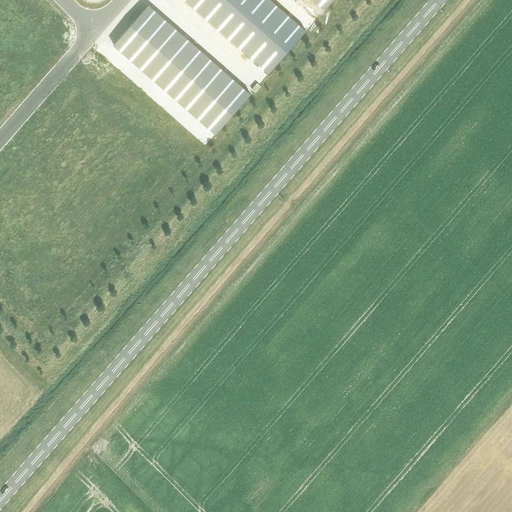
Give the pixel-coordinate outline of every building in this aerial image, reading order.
[(191,0),(189,3),(200,14),(212,0),(191,0)] [(227,0),(212,0),(200,14),(211,24),(230,3),(227,0)] [(232,0),(230,3),(242,13),(252,0),(232,0)] [(270,0),(252,0),(242,13),(253,23),(272,1),(270,0)] [(314,0),(324,9),(332,0),(314,0)] [(272,1),(253,23),(264,33),(283,11),(272,1)] [(230,3),(211,24),(223,34),(242,13),(230,3)] [(148,5),(139,15),(162,35),(171,25),(148,5)] [(283,11),(264,33),(276,43),(294,21),(283,11)] [(242,13),(223,34),(234,44),(253,23),(242,13)] [(139,15),(131,25),(153,45),(162,35),(139,15)] [(294,21),(276,43),(287,53),(306,32),(294,21)] [(253,23),(234,44),(245,54),(264,33),(253,23)] [(131,25),(122,35),(144,55),(153,45),(131,25)] [(162,35),(153,45),(164,55),(182,35),(171,25),(162,35)] [(264,33),(245,54),(257,64),(276,43),(264,33)] [(122,35),(113,45),(135,64),(144,55),(122,35)] [(182,35),(164,55),(176,65),(193,45),(182,35)] [(276,43),(257,64),(268,74),(287,53),(276,43)] [(144,55),(135,64),(147,75),(164,55),(153,45),(144,55)] [(193,45),(176,65),(187,75),(205,55),(193,45)] [(164,55),(147,75),(158,85),(176,65),(164,55)] [(205,55),(187,75),(198,85),(216,65),(205,55)] [(176,65),(158,85),(169,95),(187,75),(176,65)] [(216,65),(198,85),(209,95),(227,75),(216,65)] [(187,75),(169,95),(181,105),(198,85),(187,75)] [(227,75),(209,95),(221,105),(238,85),(227,75)] [(256,84),(251,90),(253,91),(254,93),(260,87),(258,85),(256,84)] [(198,85),(181,105),(192,114),(209,95),(198,85)] [(238,85),(221,105),(232,115),(250,95),(238,85)] [(209,95),(192,114),(203,124),(221,105),(209,95)] [(221,105),(203,124),(215,135),(232,115),(221,105)]
